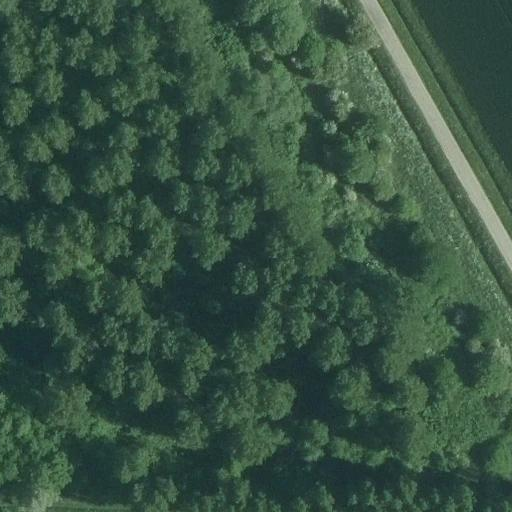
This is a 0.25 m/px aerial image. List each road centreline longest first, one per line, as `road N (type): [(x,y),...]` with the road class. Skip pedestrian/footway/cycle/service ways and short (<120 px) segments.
road 1 (track): [(511,376),(311,0)]
road 2 (unclassified): [(511,258),(366,0)]
road 3 (track): [(108,505),(0,319)]
